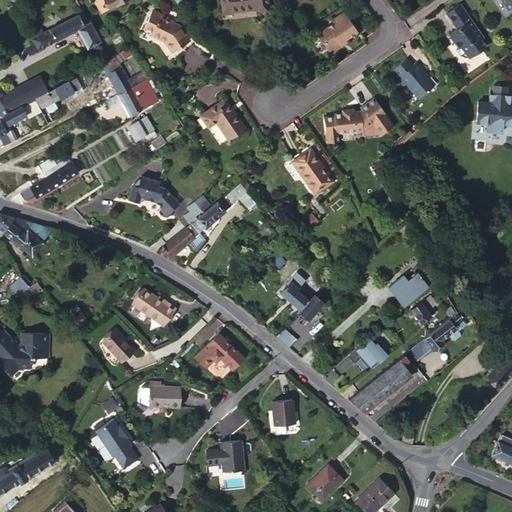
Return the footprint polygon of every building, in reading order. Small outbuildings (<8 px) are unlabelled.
[(126,0),(104,0),(111,10),(126,0)] [(268,8),(266,0),(220,0),(222,11),(232,10),(233,12),(268,8)] [(511,0),(501,0),(509,10),(511,7),(511,0)] [(446,13),(454,24),(457,22),(460,26),(457,29),(449,34),(458,48),(456,49),(461,56),(465,53),(468,58),(486,46),(481,39),(483,37),(460,4),(446,13)] [(152,9),(151,12),(166,18),(167,16),(152,9)] [(339,42),(345,37),(355,30),(343,11),(331,18),(334,23),(317,35),(329,52),(334,53),(339,49),(340,45),(339,42)] [(166,18),(151,12),(144,28),(152,32),(151,35),(165,42),(171,51),(182,44),(180,42),(187,37),(179,25),(166,18)] [(86,48),(98,41),(83,13),(80,15),(79,14),(39,34),(32,38),(38,49),(76,30),(86,48)] [(32,43),(24,48),(29,55),(38,49),(32,38),(39,34),(37,31),(27,36),(32,43)] [(349,42),(345,37),(339,42),(340,45),(339,49),(349,42)] [(130,55),(127,49),(114,56),(117,62),(130,55)] [(117,62),(114,56),(109,59),(100,64),(117,94),(136,84),(133,77),(127,80),(117,62)] [(412,65),(406,58),(390,71),(396,78),(394,81),(400,89),(404,86),(416,101),(434,86),(427,79),(429,77),(416,62),(412,65)] [(138,83),(145,79),(142,72),(133,77),(136,84),(138,83)] [(39,107),(40,109),(45,107),(48,112),(55,109),(53,103),(72,92),(75,94),(82,90),(82,89),(88,86),(81,75),(47,93),(35,100),(39,107)] [(35,100),(47,93),(38,77),(3,94),(0,89),(0,119),(4,117),(21,108),(35,100)] [(436,84),(429,77),(427,79),(434,86),(436,84)] [(149,105),(138,83),(136,84),(117,94),(121,101),(129,116),(149,105)] [(506,87),(492,86),(492,94),(488,94),(488,102),(477,102),(475,123),(486,123),(485,131),(500,132),(501,124),(511,125),(511,115),(511,105),(508,105),(508,95),(505,95),(506,87)] [(114,104),(121,101),(117,94),(110,98),(114,104)] [(324,116),(325,134),(326,134),(327,142),(338,141),(338,133),(362,132),(362,131),(363,131),(373,127),(381,137),(394,128),(386,117),(373,98),(360,107),(361,110),(359,111),(354,112),(354,109),(341,110),(341,113),(334,113),(334,116),(324,116)] [(24,115),(39,107),(35,100),(21,108),(24,115)] [(243,128),(224,100),(199,117),(208,129),(216,123),(227,140),(243,128)] [(4,117),(8,125),(25,116),(24,115),(21,108),(4,117)] [(0,140),(3,145),(16,139),(12,132),(10,130),(7,125),(8,125),(4,117),(0,119),(0,140)] [(137,120),(126,127),(135,141),(152,130),(145,118),(138,121),(137,120)] [(411,134),(409,132),(400,140),(402,142),(411,134)] [(396,148),(379,164),(388,174),(405,158),(396,148)] [(310,151),(297,159),(301,165),(296,170),(314,195),(332,182),(310,151)] [(37,165),(42,173),(56,165),(51,157),(37,165)] [(301,165),(297,159),(291,163),(296,170),(301,165)] [(66,165),(64,160),(56,165),(58,170),(66,165)] [(70,162),(66,165),(58,170),(45,178),(18,194),(22,201),(33,195),(35,199),(77,173),(70,162)] [(56,165),(42,173),(45,178),(58,170),(56,165)] [(158,181),(141,175),(140,178),(137,187),(131,185),(126,198),(137,202),(137,201),(144,198),(147,199),(149,197),(152,198),(159,206),(159,209),(164,215),(177,202),(163,186),(157,185),(158,181)] [(137,187),(140,178),(138,178),(131,185),(137,187)] [(246,192),(246,191),(240,184),(239,183),(193,219),(189,223),(190,224),(197,233),(237,199),(246,192)] [(256,203),(246,192),(237,199),(247,211),(256,203)] [(188,210),(188,211),(191,208),(201,196),(200,195),(185,206),(188,210)] [(191,216),(207,205),(201,196),(191,208),(188,211),(191,216)] [(189,223),(193,219),(191,216),(188,211),(188,210),(181,214),(188,224),(189,223)] [(41,242),(51,229),(0,212),(0,230),(31,256),(42,243),(41,242)] [(190,224),(185,228),(193,239),(185,245),(189,250),(197,243),(201,239),(197,233),(190,224)] [(167,260),(168,259),(185,245),(193,239),(185,228),(184,227),(161,246),(159,254),(167,260)] [(294,255),(285,245),(269,258),(273,262),(280,256),(285,262),(294,255)] [(406,303),(435,280),(432,276),(426,266),(417,274),(415,274),(406,281),(401,275),(387,287),(396,297),(399,295),(406,303)] [(304,280),(296,273),(279,292),(310,319),(323,303),(314,295),(308,301),(296,291),(304,280)] [(8,283),(17,293),(28,284),(20,274),(8,283)] [(462,283),(454,289),(460,298),(468,292),(462,283)] [(143,287),(132,304),(164,324),(176,306),(167,300),(166,302),(143,287)] [(419,302),(410,309),(421,323),(439,309),(430,296),(420,303),(419,302)] [(66,307),(83,330),(90,325),(73,302),(66,307)] [(460,309),(456,312),(408,350),(416,360),(430,349),(432,350),(442,342),(441,340),(454,330),(453,328),(467,316),(460,309)] [(103,341),(121,361),(123,359),(134,349),(115,329),(103,341)] [(283,329),(276,337),(289,348),(296,340),(283,329)] [(0,364),(3,367),(5,367),(13,375),(20,368),(32,368),(32,358),(37,358),(37,356),(52,355),(51,332),(22,333),(22,344),(20,346),(5,330),(0,335),(0,364)] [(240,355),(214,331),(192,356),(201,365),(208,357),(212,360),(216,356),(229,367),(240,355)] [(377,341),(371,334),(349,355),(354,362),(360,357),(368,366),(370,364),(374,361),(377,363),(382,359),(387,354),(385,351),(387,349),(379,340),(377,341)] [(487,374),(501,386),(511,374),(511,359),(506,354),(487,374)] [(408,361),(403,355),(347,399),(363,412),(395,388),(410,376),(405,370),(402,366),(407,361),(408,361)] [(123,359),(121,361),(120,362),(129,372),(132,369),(123,359)] [(410,365),(407,361),(402,366),(405,370),(410,366),(410,365)] [(410,366),(419,377),(422,375),(412,363),(410,365),(410,366)] [(146,389),(139,388),(139,403),(146,403),(146,407),(158,407),(158,412),(165,413),(165,408),(179,408),(179,388),(146,387),(146,389)] [(110,409),(114,403),(107,398),(102,403),(110,409)] [(288,400),(269,403),(272,427),(291,424),(288,400)] [(113,418),(95,430),(112,456),(114,455),(122,468),(137,459),(128,446),(130,444),(125,437),(126,436),(119,425),(118,425),(113,418)] [(329,426),(337,433),(343,427),(335,421),(329,426)] [(511,441),(499,435),(497,440),(511,446),(511,441)] [(511,446),(497,440),(491,453),(511,462),(511,446)] [(237,441),(217,443),(218,451),(214,452),(214,450),(203,451),(205,466),(219,464),(220,472),(240,470),(237,441)] [(23,462),(21,459),(7,467),(4,463),(0,465),(0,493),(54,461),(46,448),(35,455),(23,462)] [(33,452),(21,459),(23,462),(35,455),(33,452)] [(327,464),(306,484),(321,500),(342,479),(327,464)] [(377,478),(355,500),(366,511),(372,511),(380,505),(379,504),(391,491),(377,478)] [(73,511),(65,503),(54,511),(73,511)]
